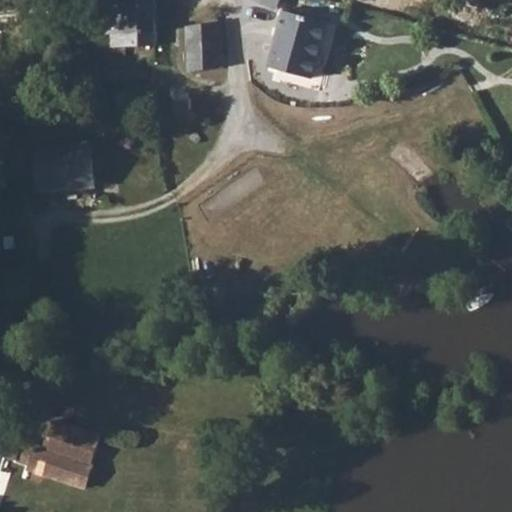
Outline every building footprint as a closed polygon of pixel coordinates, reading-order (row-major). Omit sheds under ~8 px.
[(144,0),(111,0),(111,6),(95,6),(94,36),(101,36),(144,37),(144,0)] [(283,0),(249,0),(277,13),(283,0)] [(307,86),(322,31),(278,18),(262,74),(307,86)] [(188,70),(209,69),(206,22),(185,23),(188,70)] [(144,49),(144,37),(101,36),(101,43),(111,43),(111,49),(144,49)] [(184,114),(183,108),(171,108),(170,116),(174,121),(181,120),(184,114)] [(99,188),(97,149),(40,152),(43,195),(64,194),(64,190),(99,188)] [(99,454),(37,435),(26,469),(88,488),(99,454)]
